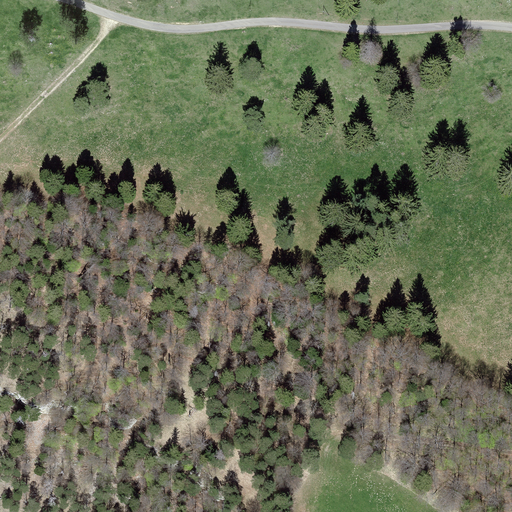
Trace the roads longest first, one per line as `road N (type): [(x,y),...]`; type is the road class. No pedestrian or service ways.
road 1 (unclassified): [(511,27),(359,29),(265,20),(162,28),(64,0)]
road 2 (track): [(511,433),(370,425),(330,433)]
road 3 (track): [(114,15),(0,138)]
